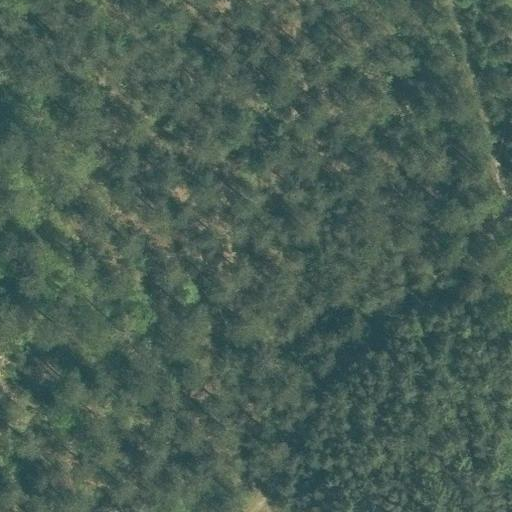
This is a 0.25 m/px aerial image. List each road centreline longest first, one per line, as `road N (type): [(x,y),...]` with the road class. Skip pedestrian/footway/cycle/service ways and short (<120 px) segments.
road 1 (track): [(511,299),(415,307),(343,345),(315,378),(292,444),(254,511)]
road 2 (track): [(511,57),(497,162),(511,216)]
